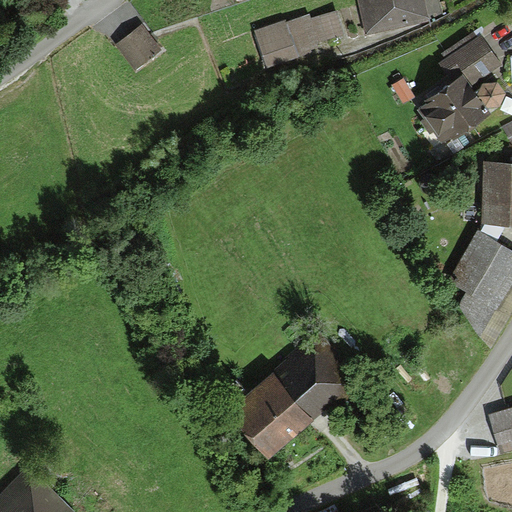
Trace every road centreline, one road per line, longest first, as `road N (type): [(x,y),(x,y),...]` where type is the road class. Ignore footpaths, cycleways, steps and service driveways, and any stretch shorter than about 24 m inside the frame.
road 1 (residential): [(511,335),(458,418),(284,511)]
road 2 (residential): [(105,0),(0,75)]
